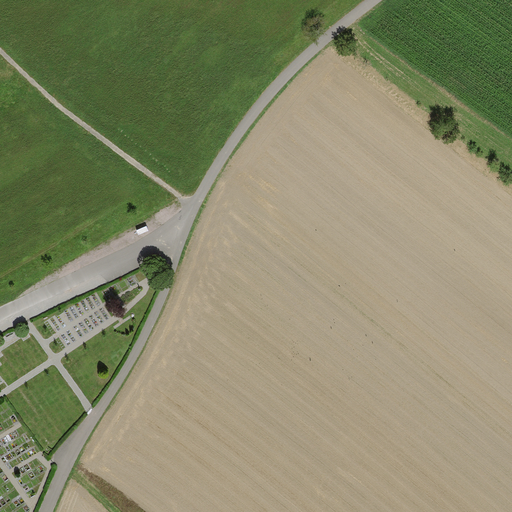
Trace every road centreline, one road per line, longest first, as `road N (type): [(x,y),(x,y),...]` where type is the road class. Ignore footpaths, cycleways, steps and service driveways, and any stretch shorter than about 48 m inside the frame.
road 1 (residential): [(44,511),(61,468),(157,310),(182,232)]
road 2 (residential): [(182,232),(266,95),(371,0)]
road 3 (track): [(193,206),(52,98),(0,47)]
road 4 (unclassified): [(182,232),(156,231),(0,313)]
